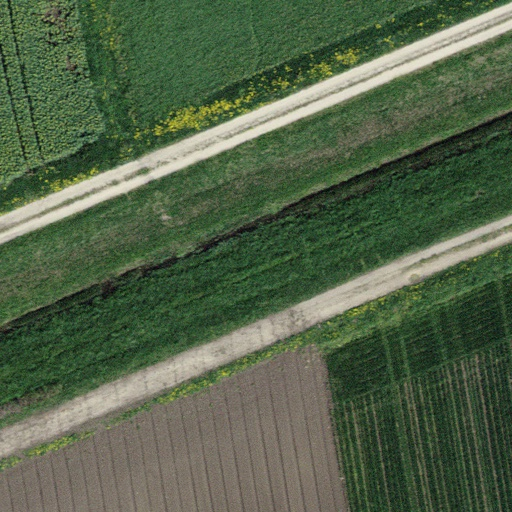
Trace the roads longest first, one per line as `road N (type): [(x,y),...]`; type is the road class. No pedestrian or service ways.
road 1 (track): [(0,228),(511,16)]
road 2 (track): [(0,445),(511,238)]
